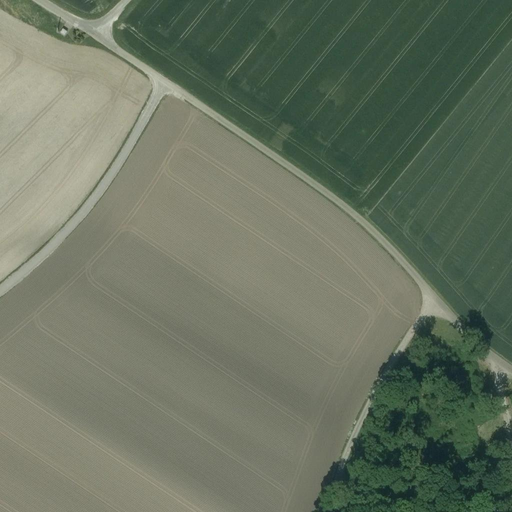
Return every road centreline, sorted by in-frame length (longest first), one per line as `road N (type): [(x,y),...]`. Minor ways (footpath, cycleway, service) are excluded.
road 1 (unclassified): [(96,36),(332,198),(461,331),(511,371)]
road 2 (track): [(0,287),(102,188),(160,80)]
road 3 (track): [(435,305),(378,385),(326,511)]
